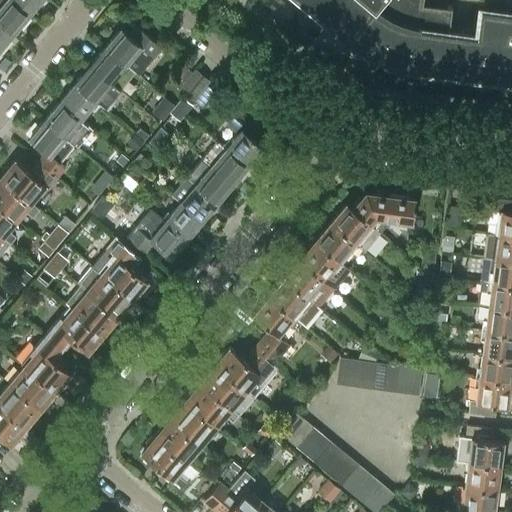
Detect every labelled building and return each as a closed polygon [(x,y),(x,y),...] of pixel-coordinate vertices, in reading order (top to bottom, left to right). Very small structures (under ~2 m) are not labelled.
[(27,14),(9,0),(0,0),(0,22),(12,32),(27,14)] [(9,0),(27,14),(38,0),(9,0)] [(298,0),(344,38),(374,57),(410,68),(511,81),(511,6),(476,2),(472,29),(433,24),(435,4),(421,2),(420,0),(298,0)] [(0,46),(12,32),(0,22),(0,46)] [(129,34),(120,27),(104,45),(134,71),(138,74),(161,46),(137,25),(129,34)] [(119,89),(134,71),(104,45),(89,64),(119,89)] [(89,64),(74,82),(94,99),(104,107),(119,89),(89,64)] [(183,64),(169,81),(178,87),(191,71),(183,64)] [(208,80),(194,69),(178,88),(192,99),(208,80)] [(74,82),(59,100),(79,117),(94,99),(74,82)] [(207,84),(193,100),(201,107),(215,91),(207,84)] [(180,98),(175,104),(185,112),(190,106),(180,98)] [(59,100),(44,118),(65,135),(79,117),(59,100)] [(185,112),(175,104),(170,111),(179,118),(185,112)] [(237,132),(225,146),(246,164),(262,145),(242,129),(245,124),(232,114),(225,123),(237,132)] [(59,162),(74,143),(65,135),(44,118),(28,137),(45,151),(37,160),(56,175),(64,166),(59,162)] [(139,126),(134,132),(143,140),(148,133),(139,126)] [(143,140),(134,132),(129,138),(138,146),(143,140)] [(161,144),(151,136),(146,142),(155,150),(161,144)] [(246,164),(225,146),(215,138),(200,156),(231,182),(246,164)] [(144,155),(139,151),(132,160),(137,164),(144,155)] [(121,152),(115,159),(122,165),(128,158),(121,152)] [(216,200),(231,182),(200,156),(184,174),(185,175),(194,182),(216,200)] [(0,174),(0,175),(9,183),(12,183),(17,187),(17,190),(30,200),(38,191),(41,193),(56,175),(37,160),(30,169),(22,163),(21,164),(14,158),(8,166),(4,165),(0,170),(0,174)] [(113,176),(104,168),(98,174),(108,182),(113,176)] [(131,180),(121,172),(116,178),(126,186),(131,180)] [(17,190),(17,187),(12,183),(9,183),(0,175),(0,204),(16,217),(23,208),(32,216),(38,208),(30,200),(17,190)] [(216,200),(194,182),(185,175),(170,193),(179,200),(201,218),(216,200)] [(365,191),(351,207),(369,223),(373,226),(380,217),(411,221),(414,197),(365,191)] [(491,209),(499,210),(496,233),(511,234),(511,198),(493,196),(491,209)] [(201,218),(179,200),(165,218),(186,236),(201,218)] [(373,226),(369,223),(351,207),(345,202),(329,220),(356,243),(363,249),(378,231),(373,226)] [(16,217),(0,204),(0,232),(10,242),(15,236),(6,229),(16,217)] [(459,206),(448,204),(445,225),(456,227),(459,206)] [(64,214),(57,223),(67,231),(74,222),(64,214)] [(170,256),(186,236),(165,218),(149,237),(134,225),(132,227),(123,220),(117,227),(126,235),(144,251),(152,241),(159,247),(158,249),(167,256),(168,254),(170,256)] [(329,220),(314,238),(339,259),(348,249),(350,250),(356,243),(329,220)] [(511,259),(511,234),(496,233),(485,231),(482,255),(493,257),(511,259)] [(0,253),(10,242),(0,232),(0,253)] [(49,236),(44,241),(53,248),(57,243),(49,236)] [(339,259),(314,238),(298,257),(334,287),(349,268),(339,259)] [(140,256),(121,240),(97,269),(100,272),(112,282),(115,282),(121,287),(122,290),(131,297),(132,296),(136,296),(141,289),(140,286),(146,279),(138,272),(139,271),(132,265),(140,256)] [(53,248),(44,241),(39,247),(47,254),(53,248)] [(63,260),(54,253),(49,259),(58,266),(63,260)] [(511,259),(493,257),(482,255),(479,280),(489,281),(511,284),(511,259)] [(334,287),(298,257),(283,275),(308,296),(319,305),(334,287)] [(58,266),(49,259),(45,264),(53,271),(58,266)] [(15,276),(24,283),(29,277),(20,270),(15,276)] [(100,272),(86,289),(119,317),(128,305),(126,303),(131,297),(122,290),(121,287),(115,282),(112,282),(100,272)] [(448,283),(449,276),(437,274),(436,281),(448,283)] [(283,275),(267,294),(294,316),(300,309),(299,308),(308,296),(283,275)] [(429,296),(431,278),(418,276),(416,293),(418,295),(429,296)] [(511,284),(489,281),(486,304),(511,307),(511,284)] [(119,317),(86,289),(71,307),(84,317),(84,320),(90,325),(93,325),(102,332),(106,327),(108,329),(119,317)] [(294,316),(267,294),(251,313),(269,327),(262,336),(281,353),(289,343),(277,333),(286,322),(288,324),(294,316)] [(84,317),(71,307),(68,304),(44,333),(63,348),(70,339),(77,345),(78,344),(86,351),(92,344),(96,344),(101,338),(100,334),(102,332),(93,325),(90,325),(84,320),(84,317)] [(511,307),(486,304),(483,327),(511,331),(511,307)] [(426,320),(427,313),(415,311),(414,318),(426,320)] [(443,322),(445,313),(432,311),(431,320),(443,322)] [(413,321),(411,332),(425,334),(426,323),(413,321)] [(511,331),(483,327),(480,351),(511,355),(511,331)] [(63,348),(44,333),(20,361),(23,364),(36,374),(38,374),(45,379),(45,382),(54,389),(55,388),(59,388),(64,382),(63,378),(69,371),(61,365),(62,363),(55,357),(63,348)] [(281,353),(262,336),(254,346),(273,362),(281,353)] [(322,349),(331,357),(337,351),(328,343),(322,349)] [(406,391),(413,344),(410,343),(406,347),(404,365),(398,364),(395,389),(406,391)] [(417,393),(421,359),(423,345),(413,344),(406,391),(417,393)] [(277,366),(273,362),(254,346),(244,357),(238,351),(236,352),(228,346),(223,352),(219,352),(210,363),(221,372),(224,372),(231,377),(231,380),(243,391),(245,388),(252,395),(277,366)] [(511,366),(511,355),(480,351),(477,376),(510,380),(511,366)] [(351,357),(339,356),(336,382),(347,383),(351,357)] [(362,359),(351,357),(347,383),(359,385),(362,359)] [(374,361),(362,359),(359,385),(371,386),(374,361)] [(386,362),(374,361),(371,386),(383,388),(386,362)] [(438,362),(426,361),(425,368),(437,370),(438,362)] [(395,389),(398,364),(386,362),(383,388),(395,389)] [(210,363),(197,379),(207,388),(211,388),(217,394),(217,397),(230,407),(243,391),(231,380),(231,377),(224,372),(221,372),(210,363)] [(23,364),(8,382),(41,409),(52,397),(49,395),(54,389),(45,382),(45,379),(38,374),(36,374),(23,364)] [(438,392),(439,370),(425,370),(425,392),(438,392)] [(510,380),(477,376),(473,400),(469,400),(467,411),(493,414),(495,403),(507,404),(510,380)] [(197,379),(182,397),(215,424),(230,407),(217,397),(217,394),(211,388),(207,388),(197,379)] [(41,409),(8,382),(0,391),(0,403),(6,409),(6,412),(13,417),(15,417),(25,424),(29,419),(31,421),(41,409)] [(182,397),(167,415),(178,424),(178,427),(185,432),(187,432),(200,442),(215,424),(182,397)] [(6,409),(0,403),(0,437),(1,436),(9,443),(15,436),(18,436),(24,430),(23,426),(25,424),(15,417),(13,417),(6,412),(6,409)] [(293,410),(283,422),(277,430),(286,438),(303,418),(293,410)] [(167,415),(152,433),(162,442),(163,445),(169,450),(172,450),(185,460),(200,442),(187,432),(185,432),(178,427),(178,424),(167,415)] [(303,418),(286,438),(296,445),(312,425),(303,418)] [(256,429),(265,436),(270,430),(261,423),(256,429)] [(492,427),(466,423),(464,436),(469,437),(465,460),(499,465),(502,440),(490,438),(492,427)] [(312,425),(296,445),(306,454),(322,434),(312,425)] [(185,460),(172,450),(169,450),(163,445),(162,442),(152,433),(144,441),(145,445),(140,452),(151,461),(150,463),(158,469),(159,468),(181,486),(188,478),(178,469),(185,460)] [(322,434),(306,454),(315,462),(332,442),(322,434)] [(272,439),(263,450),(271,456),(280,446),(272,439)] [(247,441),(242,447),(251,454),(256,448),(247,441)] [(332,442),(315,462),(324,469),(341,449),(332,442)] [(427,447),(415,446),(414,453),(426,455),(427,447)] [(341,449),(324,469),(332,476),(349,456),(341,449)] [(426,455),(414,453),(413,461),(425,463),(426,455)] [(349,456),(332,476),(341,483),(357,463),(349,456)] [(232,460),(227,466),(235,472),(240,467),(232,460)] [(499,465),(465,460),(462,484),(496,489),(499,465)] [(357,463),(341,483),(349,490),(365,470),(357,463)] [(252,511),(262,500),(246,486),(254,477),(244,469),(233,482),(228,488),(212,507),(217,511),(252,511)] [(365,470),(349,490),(358,497),(374,477),(365,470)] [(374,477),(358,497),(367,504),(383,484),(374,477)] [(321,488),(325,492),(333,483),(328,479),(321,488)] [(212,507),(228,488),(218,480),(202,499),(212,507)] [(333,483),(325,492),(330,496),(338,487),(333,483)] [(383,484),(367,504),(376,511),(393,492),(383,484)] [(492,511),(496,489),(462,484),(459,508),(489,511),(492,511)] [(276,511),(262,500),(252,511),(276,511)]
